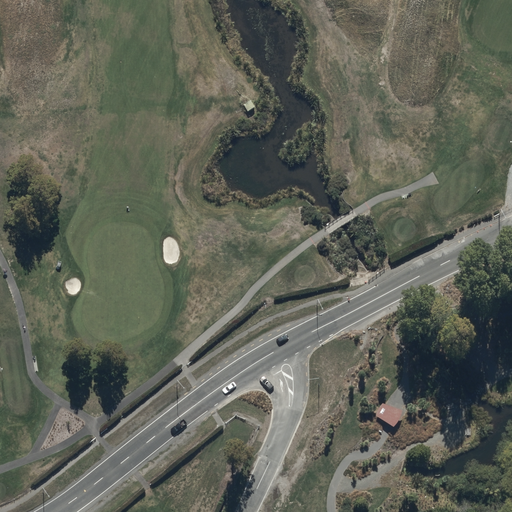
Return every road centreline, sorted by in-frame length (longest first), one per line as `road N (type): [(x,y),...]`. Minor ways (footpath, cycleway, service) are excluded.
road 1 (tertiary): [(278,349),(54,511)]
road 2 (tertiary): [(511,230),(278,349)]
road 3 (unclassified): [(246,511),(291,405),(278,349)]
